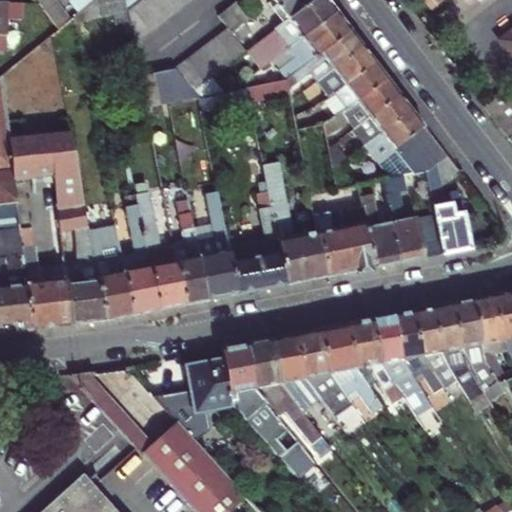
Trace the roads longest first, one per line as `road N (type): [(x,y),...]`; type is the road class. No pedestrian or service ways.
road 1 (tertiary): [(511,262),(182,332),(0,354)]
road 2 (residential): [(369,0),(511,183)]
